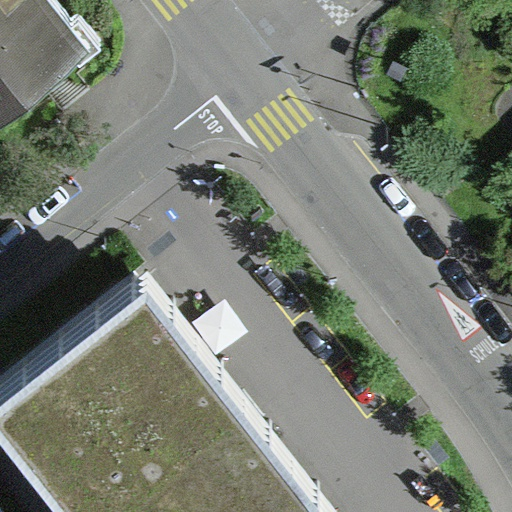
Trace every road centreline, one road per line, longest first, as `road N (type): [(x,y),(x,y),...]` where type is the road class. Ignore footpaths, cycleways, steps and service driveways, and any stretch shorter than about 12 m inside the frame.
road 1 (tertiary): [(240,77),(511,429)]
road 2 (residential): [(240,77),(0,260)]
